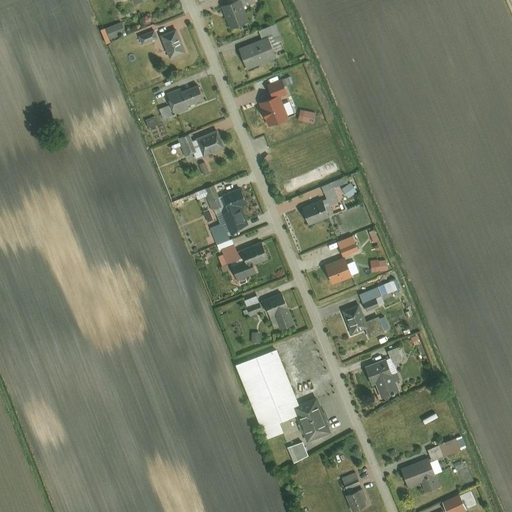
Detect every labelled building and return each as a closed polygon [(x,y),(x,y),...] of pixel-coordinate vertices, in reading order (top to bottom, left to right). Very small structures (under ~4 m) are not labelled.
[(237,0),(232,2),(224,5),(233,28),(250,21),(242,0),(237,0)] [(124,21),(108,27),(112,39),(128,32),(124,21)] [(277,24),(260,30),(264,39),(270,36),(273,45),(284,42),(277,24)] [(179,28),(162,35),(172,58),(188,52),(179,28)] [(155,30),(140,35),(144,44),(159,39),(155,30)] [(264,39),(242,47),(250,68),(278,57),(273,45),(270,36),(264,39)] [(289,91),(283,79),(270,84),(275,97),(281,94),(289,91)] [(184,91),(189,104),(205,98),(200,85),(184,91)] [(182,88),(169,93),(177,114),(191,108),(189,104),(184,91),(182,88)] [(275,97),(262,102),(272,125),(291,118),(281,94),(275,97)] [(317,112),(306,110),(304,121),(315,122),(317,112)] [(219,130),(199,138),(205,153),(206,155),(227,147),(219,130)] [(189,134),(179,138),(186,155),(196,151),(192,141),(189,134)] [(196,151),(198,156),(205,153),(199,138),(192,141),(196,151)] [(208,160),(200,163),(205,175),(213,172),(208,160)] [(336,187),(350,182),(347,176),(334,181),(336,187)] [(336,187),(334,181),(325,185),(329,197),(332,203),(341,199),(336,187)] [(344,188),(350,196),(358,189),(352,182),(344,188)] [(215,185),(208,188),(209,192),(206,193),(212,209),(223,204),(215,185)] [(249,203),(243,187),(221,196),(225,205),(221,206),(231,230),(250,223),(243,206),(249,203)] [(321,196),(317,188),(294,197),(297,206),(321,196)] [(324,197),(304,205),(312,224),(332,216),(325,198),(324,197)] [(332,203),(329,197),(325,198),(332,216),(337,214),(332,203)] [(212,227),(218,243),(233,237),(222,211),(218,213),(222,223),(212,227)] [(371,230),(375,241),(380,240),(376,228),(371,230)] [(354,235),(339,240),(345,254),(360,248),(354,235)] [(233,237),(218,243),(221,249),(223,248),(235,243),(233,237)] [(258,270),(255,262),(270,256),(263,239),(244,248),(248,259),(234,265),(239,278),(258,270)] [(235,243),(223,248),(229,262),(244,256),(238,242),(235,243)] [(347,257),(327,265),(334,282),(354,274),(347,257)] [(390,259),(379,260),(380,270),(390,270),(390,259)] [(395,279),(361,292),(365,301),(377,296),(399,288),(395,279)] [(285,292),(265,300),(271,315),(277,313),(282,327),(296,322),(285,292)] [(259,294),(246,299),(252,313),(265,308),(259,294)] [(381,305),(377,296),(365,301),(368,310),(381,305)] [(361,303),(344,309),(354,333),(368,327),(370,326),(368,320),(361,303)] [(387,331),(381,315),(368,320),(370,326),(368,327),(372,338),(387,331)] [(262,331),(253,331),(253,342),(262,342),(262,331)] [(278,346),(238,362),(269,439),(286,432),(282,421),(300,413),(296,405),(301,403),(278,346)] [(400,346),(390,350),(395,361),(405,357),(400,346)] [(388,357),(367,365),(375,383),(377,382),(383,397),(401,390),(388,357)] [(301,403),(296,405),(300,413),(310,439),(332,430),(318,396),(301,403)] [(458,437),(430,448),(435,459),(463,448),(458,437)] [(304,440),(289,446),(295,461),(311,455),(304,440)] [(431,457),(404,467),(411,484),(424,479),(428,489),(442,483),(431,457)] [(358,471),(344,477),(349,490),(363,484),(358,471)] [(364,486),(348,493),(355,510),(371,503),(364,486)] [(461,494),(444,501),(448,511),(458,511),(468,508),(461,494)]
